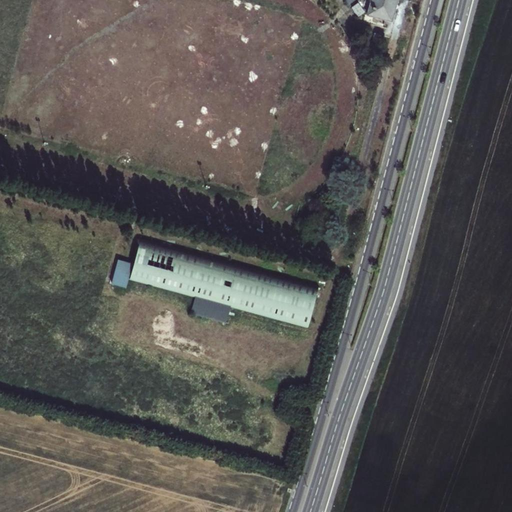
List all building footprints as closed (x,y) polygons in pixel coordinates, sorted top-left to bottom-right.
[(371,0),(369,13),(393,19),(397,0),(371,0)] [(328,283),(147,233),(139,264),(134,280),(199,297),(237,308),(316,329),(328,283)] [(139,264),(122,260),(115,284),(132,289),(134,280),(139,264)] [(330,276),(350,281),(353,269),(333,264),(330,276)] [(237,308),(199,297),(194,314),(232,325),(237,308)]
